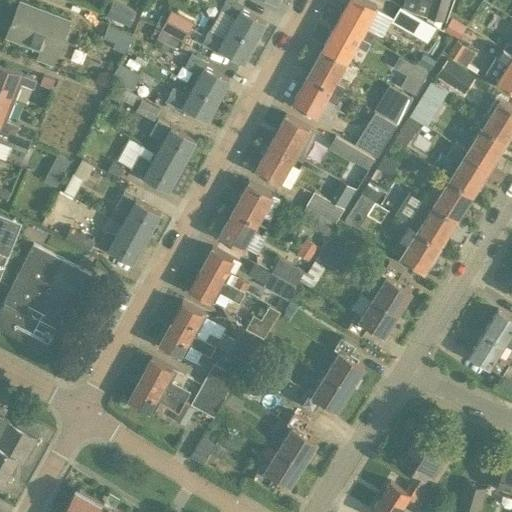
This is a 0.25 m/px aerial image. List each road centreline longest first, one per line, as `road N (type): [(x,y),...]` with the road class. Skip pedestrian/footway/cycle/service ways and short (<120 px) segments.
road 1 (residential): [(85,411),(310,0)]
road 2 (residential): [(403,373),(511,204)]
road 3 (residential): [(244,511),(85,411)]
road 4 (residential): [(316,511),(403,373)]
